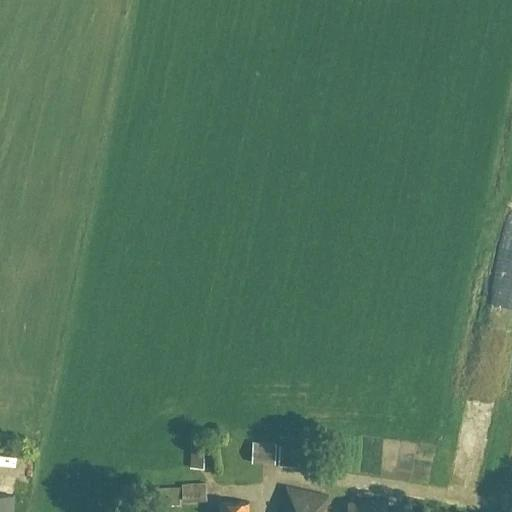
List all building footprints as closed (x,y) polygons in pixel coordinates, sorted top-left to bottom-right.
[(274,467),(275,445),(251,444),(250,465),(274,467)] [(297,468),(298,449),(279,448),(278,467),(297,468)] [(202,471),(203,455),(190,454),(189,470),(202,471)] [(206,504),(205,486),(181,487),(182,505),(206,504)] [(325,511),(328,498),(285,489),(280,511),(325,511)] [(180,505),(179,492),(143,493),(144,506),(180,505)] [(0,496),(0,511),(9,511),(10,497),(0,496)]
